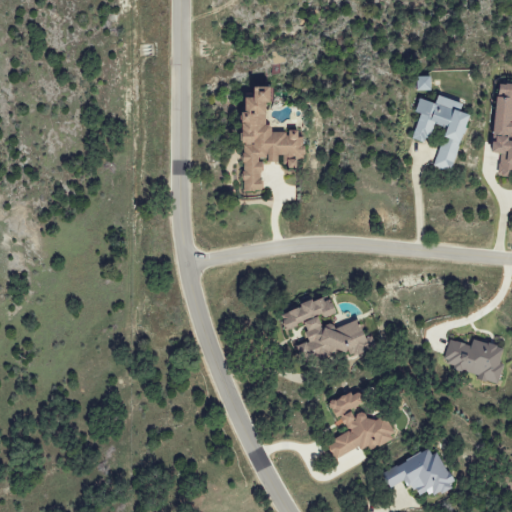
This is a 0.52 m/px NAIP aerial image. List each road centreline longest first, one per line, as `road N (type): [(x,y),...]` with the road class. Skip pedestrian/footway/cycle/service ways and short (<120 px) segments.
road 1 (residential): [(289,511),(229,401),(187,263),(179,209),(179,0)]
road 2 (residential): [(511,253),(313,239),(187,263)]
